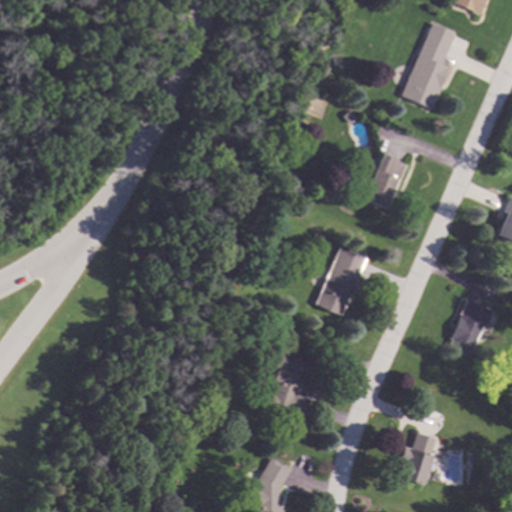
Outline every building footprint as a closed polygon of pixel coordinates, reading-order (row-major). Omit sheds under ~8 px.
[(480,0),(474,15),(448,4),(449,0),(480,0)] [(444,48),(437,64),(445,67),(426,109),(395,96),(421,37),(444,48)] [(327,67),(324,76),(315,73),(318,65),(327,67)] [(352,118),(345,124),(338,116),(346,110),(352,118)] [(401,165),(382,210),(357,199),(361,191),(351,187),(358,172),(367,176),(377,154),(401,165)] [(511,201),(511,247),(491,238),(498,221),(495,220),(505,198),(511,201)] [(361,259),(336,315),(310,304),(335,247),(361,259)] [(487,310),(479,327),(478,326),(464,357),(441,347),(462,299),(487,310)] [(304,363),(293,395),(306,399),(299,420),(282,414),(283,411),(276,408),(277,406),(265,402),(272,383),(268,382),(273,369),(276,370),(282,355),(304,363)] [(431,439),(418,485),(394,478),(399,463),(396,462),(400,447),(407,449),(412,433),(431,439)] [(287,468),(275,486),(276,509),(279,509),(279,511),(252,511),(252,509),(246,509),(246,487),(252,487),(252,480),(267,456),(287,468)] [(251,460),(251,470),(241,469),(241,459),(251,460)]
